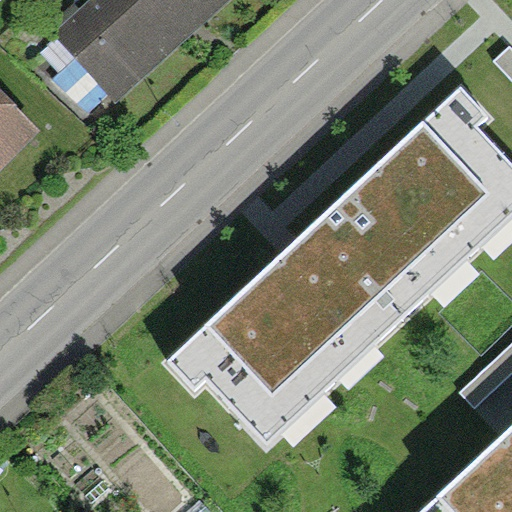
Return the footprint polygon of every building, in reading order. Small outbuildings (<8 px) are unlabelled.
[(94,0),(50,41),(104,98),(209,0),(94,0)] [(511,154),(459,97),(163,369),(259,473),(511,241),(511,154)] [(0,150),(15,135),(0,119),(0,150)] [(511,344),(469,395),(494,416),(511,395),(511,344)] [(511,511),(511,429),(422,511),(511,511)]
